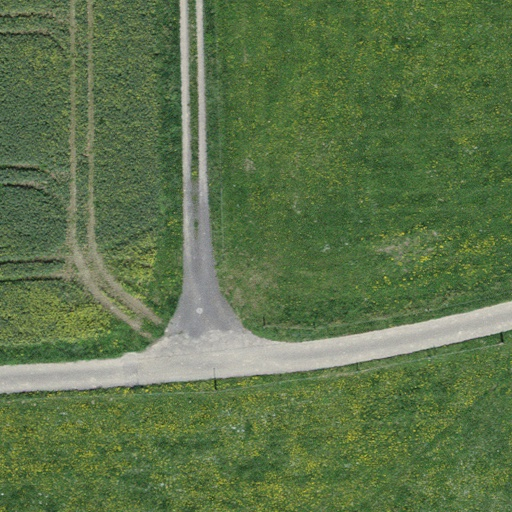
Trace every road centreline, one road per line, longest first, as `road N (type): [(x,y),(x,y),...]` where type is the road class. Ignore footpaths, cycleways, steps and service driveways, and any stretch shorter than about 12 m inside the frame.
road 1 (track): [(0,366),(368,352),(511,308)]
road 2 (track): [(194,0),(205,358)]
